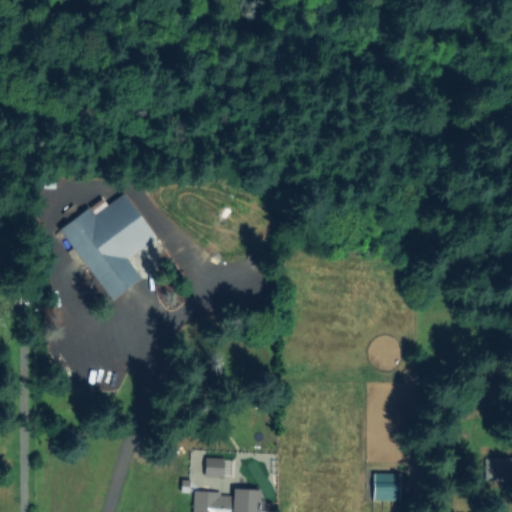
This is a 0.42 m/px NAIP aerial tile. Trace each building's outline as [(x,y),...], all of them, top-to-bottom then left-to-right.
[(109,303),(140,284),(92,209),(61,228),(109,303)] [(511,478),(486,480),(484,459),(511,457),(511,478)] [(395,474),(368,474),(368,504),(395,504),(395,474)] [(261,511),(262,491),(233,490),(232,511),(261,511)] [(192,511),(203,511),(221,511),(226,511),(226,494),(192,494),(192,511)]
